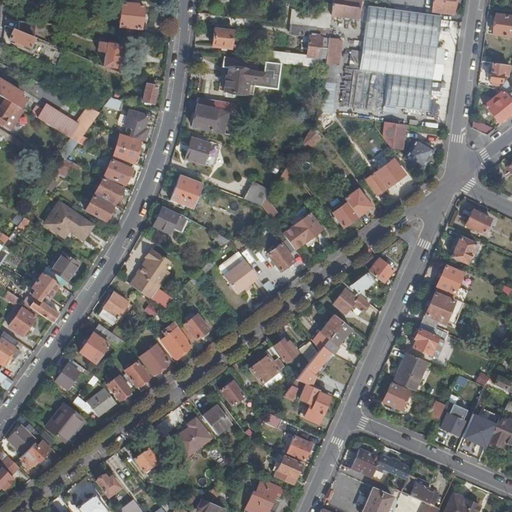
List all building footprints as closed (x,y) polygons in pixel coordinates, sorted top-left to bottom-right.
[(454,0),(433,0),(432,12),(452,15),(454,0)] [(143,6),(121,4),(118,27),(140,29),(143,6)] [(332,4),(330,20),(334,21),(334,16),(358,19),(360,8),(346,6),(332,4)] [(368,6),(367,9),(440,20),(441,17),(392,10),(368,6)] [(440,20),(367,9),(363,39),(436,49),(440,20)] [(511,16),(495,15),(493,35),(511,37),(511,16)] [(36,23),(21,21),(19,31),(33,37),(36,23)] [(231,49),(233,30),(214,28),(212,47),(231,49)] [(19,31),(14,29),(9,39),(31,48),(34,38),(33,37),(19,31)] [(320,48),(321,38),(308,36),(306,57),(316,58),(317,48),(320,48)] [(436,49),(363,39),(359,70),(369,72),(372,72),(387,74),(432,80),(436,49)] [(325,64),(338,66),(339,66),(341,41),(328,40),(326,58),(325,64)] [(105,52),(103,66),(117,68),(120,45),(99,41),(97,51),(105,52)] [(444,50),(436,49),(432,80),(440,81),(444,50)] [(360,51),(351,50),(349,63),(358,65),(360,51)] [(257,72),(258,61),(223,56),(222,68),(228,68),(227,77),(225,77),(224,91),(246,94),(247,85),(248,80),(246,80),(248,71),(254,71),(257,72)] [(265,73),(257,72),(254,71),(252,87),(254,88),(277,90),(280,66),(266,64),(265,73)] [(323,83),(334,84),(335,84),(338,66),(325,64),(325,69),(323,83)] [(508,66),(492,64),(490,74),(489,82),(491,82),(491,85),(498,86),(498,83),(500,84),(501,75),(507,76),(508,66)] [(125,76),(111,70),(103,80),(116,88),(125,76)] [(369,72),(359,70),(353,70),(348,108),(363,110),(369,72)] [(387,74),(372,72),(366,111),(381,113),(382,106),(387,74)] [(427,112),(432,80),(387,74),(382,106),(427,112)] [(0,80),(0,95),(21,109),(26,100),(20,96),(21,93),(0,80)] [(109,98),(116,88),(103,80),(91,98),(104,106),(109,98)] [(323,83),(321,101),(332,102),(334,84),(323,83)] [(140,99),(140,102),(153,104),(157,86),(145,85),(142,100),(140,99)] [(247,85),(246,94),(254,96),(254,88),(252,87),(247,85)] [(498,123),(511,112),(511,102),(506,95),(504,93),(500,92),(483,106),(498,123)] [(101,111),(104,106),(91,98),(88,102),(101,111)] [(119,110),(122,101),(109,98),(104,106),(119,110)] [(237,104),(198,98),(191,127),(226,135),(231,114),(235,114),(237,104)] [(0,123),(2,125),(10,113),(16,117),(21,111),(4,100),(0,106),(0,123)] [(99,113),(87,107),(80,117),(82,119),(78,125),(45,105),(42,110),(36,106),(31,115),(77,143),(91,125),(99,113)] [(130,137),(147,142),(148,139),(144,138),(147,129),(144,129),(148,116),(130,111),(125,127),(132,129),(130,137)] [(319,116),(317,119),(331,121),(331,115),(319,113),(319,116)] [(317,119),(302,142),(307,149),(321,138),(314,131),(321,125),(317,119)] [(486,135),(494,130),(473,121),(472,129),(486,135)] [(385,122),(383,137),(391,148),(401,150),(405,125),(385,122)] [(0,133),(17,145),(20,141),(2,130),(0,133)] [(113,157),(133,164),(140,141),(120,135),(113,157)] [(219,147),(190,139),(184,160),(212,168),(219,147)] [(416,139),(404,158),(420,168),(432,150),(416,139)] [(302,142),(299,147),(305,155),(310,152),(307,149),(302,142)] [(404,175),(393,160),(388,163),(384,158),(379,162),(381,164),(379,166),(381,169),(366,180),(377,195),(404,175)] [(76,172),(80,166),(66,159),(59,167),(56,173),(63,178),(68,170),(70,169),(76,172)] [(123,185),(130,169),(110,160),(103,176),(123,185)] [(203,184),(180,175),(170,201),(181,205),(183,206),(193,209),(203,184)] [(102,179),(95,194),(115,204),(122,189),(102,179)] [(46,188),(50,191),(56,183),(51,180),(46,188)] [(271,191),(253,182),(244,199),(262,206),(265,200),(271,191)] [(347,202),(358,216),(370,207),(357,188),(344,198),(347,202)] [(86,211),(105,221),(113,206),(95,196),(86,211)] [(262,206),(269,215),(274,211),(265,200),(262,206)] [(343,227),(358,216),(347,202),(332,213),(343,227)] [(62,237),(67,230),(70,226),(74,228),(71,232),(82,240),(91,226),(59,203),(44,224),(62,237)] [(293,226),(283,234),(294,249),(304,242),(305,242),(321,230),(309,214),(305,208),(288,220),(293,226)] [(178,216),(161,209),(153,227),(169,234),(171,229),(178,216)] [(483,234),(490,219),(472,210),(465,225),(483,234)] [(187,219),(178,214),(178,216),(171,229),(181,233),(187,219)] [(9,238),(18,226),(24,218),(22,216),(6,236),(9,238)] [(23,230),(29,221),(24,218),(18,226),(23,230)] [(321,230),(305,242),(308,247),(324,234),(321,230)] [(216,254),(228,241),(217,235),(212,242),(214,242),(211,249),(215,251),(214,253),(216,254)] [(466,264),(476,243),(460,237),(451,257),(466,264)] [(280,244),(267,254),(280,272),(293,261),(280,244)] [(166,307),(173,299),(157,288),(153,286),(164,270),(169,263),(152,251),(146,258),(148,260),(144,265),(143,264),(136,274),(137,275),(130,285),(164,308),(166,307)] [(237,252),(218,267),(219,270),(223,276),(222,276),(236,294),(243,289),(257,278),(237,252)] [(51,270),(66,281),(67,281),(78,265),(62,254),(51,270)] [(201,275),(202,276),(215,263),(211,259),(198,272),(201,275)] [(379,259),(368,271),(383,283),(393,270),(379,259)] [(437,287),(435,291),(454,300),(462,303),(467,292),(457,287),(463,274),(445,266),(436,286),(437,287)] [(59,285),(62,287),(66,281),(51,270),(48,271),(45,269),(42,274),(59,285)] [(153,286),(157,288),(168,273),(164,270),(153,286)] [(193,284),(201,275),(198,272),(190,281),(193,284)] [(48,300),(59,285),(42,274),(42,273),(31,288),(35,291),(33,294),(31,292),(29,294),(39,301),(43,296),(48,300)] [(366,274),(348,287),(359,295),(368,302),(372,298),(362,290),(364,288),(366,289),(368,288),(367,286),(370,283),(372,282),(366,274)] [(507,297),(511,289),(505,286),(501,294),(507,297)] [(368,302),(359,295),(358,296),(356,295),(354,296),(345,289),(333,304),(345,314),(352,305),(361,312),(365,307),(369,303),(368,302)] [(16,306),(20,300),(7,291),(3,297),(16,306)] [(117,318),(128,303),(113,293),(98,316),(112,325),(117,318)] [(453,301),(434,293),(421,322),(433,328),(435,328),(438,322),(444,324),(451,328),(462,303),(454,300),(453,301)] [(53,323),(59,315),(42,304),(39,308),(26,298),(23,302),(53,323)] [(149,304),(145,310),(151,315),(156,309),(149,304)] [(9,327),(22,336),(35,318),(21,309),(9,327)] [(178,328),(188,342),(193,338),(195,340),(208,330),(196,315),(178,328)] [(317,331),(310,340),(318,351),(322,347),(342,322),(334,315),(320,332),(317,331)] [(342,322),(322,347),(330,353),(333,355),(338,348),(337,346),(350,329),(342,322)] [(421,322),(413,339),(416,340),(413,348),(430,355),(437,338),(430,335),(433,328),(421,322)] [(112,334),(99,324),(80,352),(95,363),(115,335),(112,334)] [(126,336),(116,328),(112,334),(115,335),(122,341),(126,336)] [(190,346),(176,328),(161,341),(174,358),(190,346)] [(14,348),(18,343),(4,333),(0,339),(0,367),(2,365),(4,367),(7,364),(9,365),(20,351),(14,348)] [(437,338),(430,355),(436,358),(444,341),(437,338)] [(273,346),(285,362),(297,353),(288,341),(286,343),(282,339),(273,346)] [(297,350),(308,364),(317,353),(309,341),(297,350)] [(168,362),(155,345),(139,357),(152,374),(168,362)] [(279,356),(272,347),(265,352),(267,355),(250,368),(261,384),(262,383),(277,372),(283,367),(276,358),(279,356)] [(308,364),(296,379),(306,384),(310,386),(314,378),(311,377),(330,353),(322,347),(318,351),(317,353),(308,364)] [(427,362),(406,352),(403,359),(398,371),(393,382),(414,391),(427,362)] [(398,371),(403,359),(400,358),(395,370),(398,371)] [(83,368),(70,359),(55,381),(67,390),(83,368)] [(494,359),(488,369),(493,372),(500,362),(494,359)] [(148,378),(136,362),(124,371),(136,387),(148,378)] [(0,386),(6,391),(12,382),(0,372),(0,384),(0,385),(0,384),(0,386)] [(262,383),(267,389),(281,378),(277,372),(262,383)] [(468,380),(458,375),(454,385),(464,389),(468,380)] [(476,382),(484,385),(486,378),(478,375),(476,382)] [(497,375),(492,385),(505,391),(509,382),(497,375)] [(130,391),(118,376),(107,385),(118,400),(130,391)] [(231,406),(243,397),(232,381),(220,390),(231,406)] [(401,410),(409,391),(390,383),(382,401),(401,410)] [(310,386),(306,384),(299,400),(313,406),(310,410),(303,407),(300,414),(317,424),(329,397),(318,393),(319,390),(310,386)] [(291,386),(283,396),(292,401),(298,389),(291,386)] [(115,403),(105,389),(87,402),(93,410),(98,417),(115,403)] [(87,402),(86,403),(76,397),(71,403),(86,415),(93,410),(87,402)] [(429,416),(438,420),(445,405),(436,400),(429,416)] [(82,419),(63,405),(45,428),(64,442),(82,419)] [(216,406),(202,416),(216,435),(229,424),(216,406)] [(450,432),(452,433),(458,436),(464,421),(447,413),(440,428),(447,431),(447,434),(449,435),(450,432)] [(269,414),(266,418),(263,421),(278,428),(281,420),(269,414)] [(511,421),(499,416),(488,442),(503,449),(505,444),(511,447),(511,421)] [(174,439),(186,457),(210,439),(196,418),(188,424),(190,427),(174,439)] [(40,436),(29,424),(27,426),(39,437),(40,436)] [(39,437),(27,426),(24,429),(20,426),(7,441),(22,455),(33,443),(39,437)] [(43,432),(40,436),(39,437),(43,441),(49,446),(53,442),(43,432)] [(458,436),(452,433),(447,444),(453,447),(458,436)] [(304,461),(311,444),(294,436),(287,453),(304,461)] [(33,443),(22,455),(19,459),(28,468),(36,460),(38,461),(45,454),(44,453),(49,447),(49,446),(43,441),(37,447),(33,443)] [(149,468),(157,462),(153,457),(147,448),(133,459),(143,472),(149,468)] [(358,454),(351,469),(372,479),(376,470),(381,458),(361,449),(358,454)] [(356,453),(349,468),(351,469),(358,454),(356,453)] [(10,477),(18,468),(7,457),(0,465),(0,467),(1,469),(0,469),(0,487),(2,486),(5,489),(14,480),(10,477)] [(283,457),(274,477),(292,485),(301,465),(283,457)] [(387,461),(381,458),(376,470),(382,473),(383,470),(392,473),(407,480),(409,475),(412,469),(401,463),(392,459),(388,458),(387,461)] [(155,477),(164,471),(157,462),(149,468),(155,477)] [(108,480),(104,475),(96,481),(107,497),(120,488),(111,477),(108,480)] [(407,480),(401,492),(434,507),(440,494),(434,491),(433,493),(427,491),(430,484),(409,475),(407,480)] [(253,492),(243,511),(267,511),(278,488),(261,480),(255,493),(253,492)] [(214,501),(221,492),(214,487),(207,496),(214,501)] [(386,511),(394,497),(373,488),(368,498),(365,505),(361,511),(386,511)] [(471,511),(477,502),(455,492),(445,511),(471,511)] [(439,509),(445,496),(440,494),(434,507),(439,509)] [(95,495),(77,509),(79,511),(104,511),(106,511),(95,495)] [(191,495),(186,503),(193,507),(198,499),(191,495)] [(133,500),(117,511),(138,511),(141,510),(133,500)] [(191,511),(199,511),(221,511),(223,509),(202,500),(195,508),(191,511)] [(476,511),(480,504),(477,502),(471,511),(476,511)]
